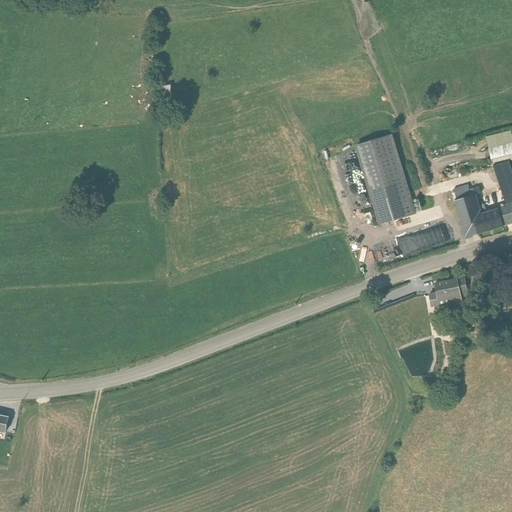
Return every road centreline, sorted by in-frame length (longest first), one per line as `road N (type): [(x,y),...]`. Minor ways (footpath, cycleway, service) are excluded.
road 1 (tertiary): [(11,392),(101,381),(168,362),(511,240)]
road 2 (track): [(77,511),(101,381)]
